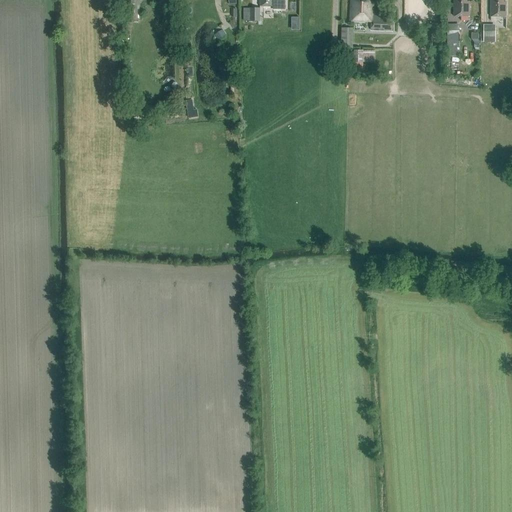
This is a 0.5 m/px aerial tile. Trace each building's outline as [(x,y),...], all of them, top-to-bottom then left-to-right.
[(135,0),(125,0),(126,22),(136,21),(135,0)] [(274,9),(285,9),(285,0),(259,0),(260,6),(274,6),(274,9)] [(372,1),(372,0),(350,0),(349,22),(366,22),(366,21),(371,21),(371,29),(393,30),(393,21),(387,21),(387,18),(379,18),(379,15),(374,15),(375,1),(372,1)] [(454,0),(454,17),(470,17),(470,2),(467,2),(467,0),(454,0)] [(491,0),(491,17),(506,17),(506,2),(504,2),(503,0),(491,0)] [(257,22),(257,25),(263,25),(263,19),(260,19),(260,9),(250,9),(250,22),(257,22)] [(292,18),(293,29),(301,29),(300,18),(292,18)] [(441,24),(432,24),(432,39),(436,39),(441,39),(441,24)] [(460,38),(460,25),(448,25),(448,53),(453,53),(453,38),(460,38)] [(496,25),(483,25),(483,43),(496,43),(496,25)] [(353,28),(341,28),(341,49),(353,49),(353,28)] [(226,35),(222,30),(214,35),(218,41),(226,35)] [(352,50),(341,50),(341,69),(352,69),(352,50)] [(374,51),(355,50),(355,69),(363,69),(363,63),(374,63),(374,51)] [(198,117),(197,110),(188,111),(189,119),(198,117)]
